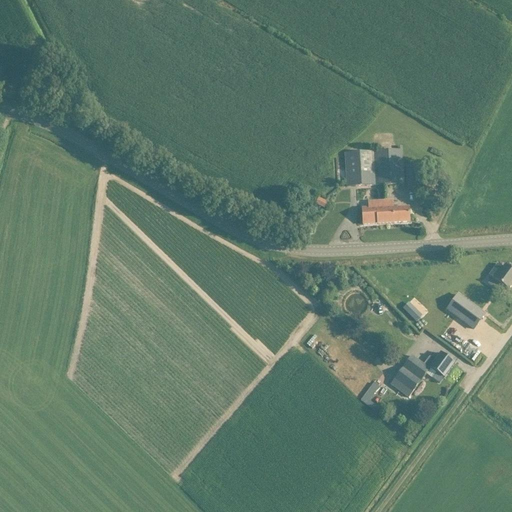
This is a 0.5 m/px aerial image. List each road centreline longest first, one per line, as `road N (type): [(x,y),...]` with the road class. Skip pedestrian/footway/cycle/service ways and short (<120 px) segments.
road 1 (tertiary): [(0,114),(70,139),(269,252),(321,257),(511,240)]
road 2 (track): [(383,511),(511,334)]
